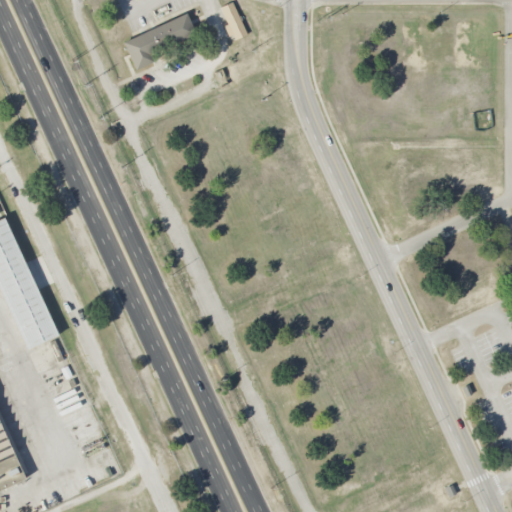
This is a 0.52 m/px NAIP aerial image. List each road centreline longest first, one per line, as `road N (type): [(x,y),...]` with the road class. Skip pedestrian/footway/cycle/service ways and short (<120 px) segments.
road 1 (primary): [(262,511),(23,0)]
road 2 (primary): [(0,7),(232,511)]
road 3 (tertiary): [(495,511),(311,118),(300,84),(295,0)]
